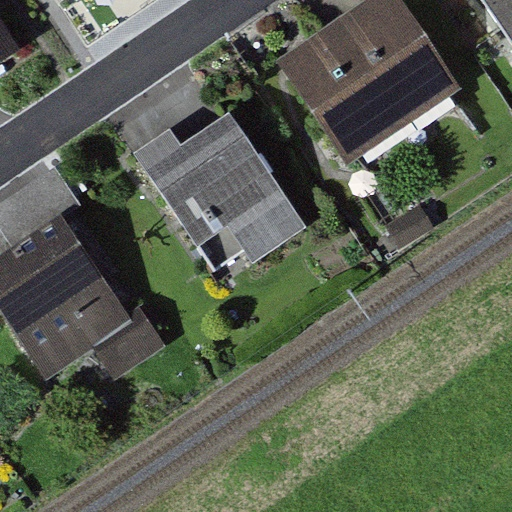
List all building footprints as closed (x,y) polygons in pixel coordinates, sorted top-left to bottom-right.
[(409,0),(403,0),(299,65),(361,164),(470,97),(409,0)] [(511,0),(496,0),(511,20),(511,0)] [(0,31),(0,67),(17,56),(0,31)] [(166,140),(133,163),(213,280),(245,258),(255,271),(304,238),(227,125),(178,158),(166,140)] [(0,233),(12,252),(0,259),(0,308),(47,379),(91,349),(114,384),(165,351),(140,313),(127,322),(61,224),(79,212),(54,175),(0,210),(0,233)]
